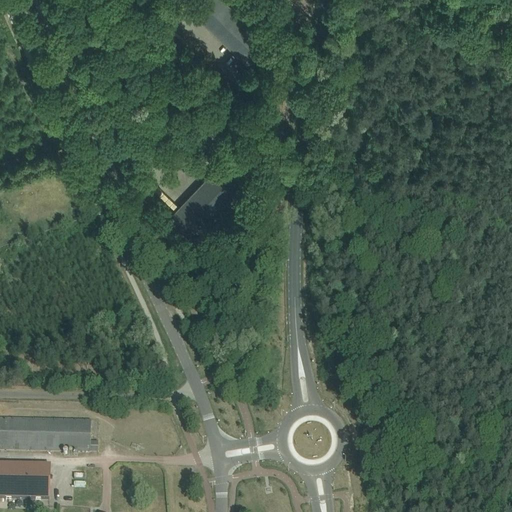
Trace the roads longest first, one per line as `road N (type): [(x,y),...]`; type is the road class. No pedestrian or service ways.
road 1 (tertiary): [(18,0),(196,385)]
road 2 (secondary): [(326,0),(294,236),(296,325)]
road 3 (residential): [(0,393),(172,396)]
